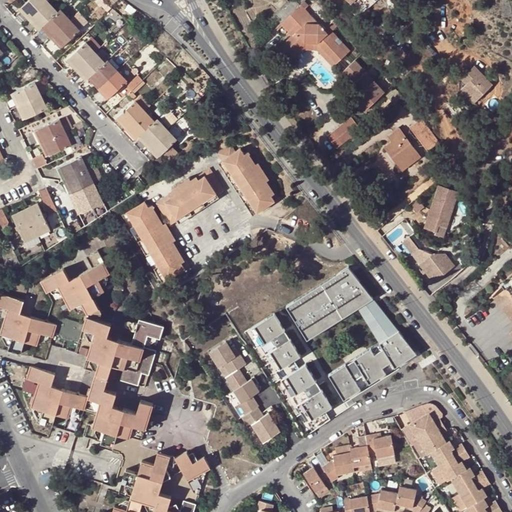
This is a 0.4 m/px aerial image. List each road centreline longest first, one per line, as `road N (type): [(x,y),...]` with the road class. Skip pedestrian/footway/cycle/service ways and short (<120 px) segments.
road 1 (tertiary): [(213,49),(511,438)]
road 2 (residential): [(305,449),(395,403),(443,402),(511,508)]
road 3 (unclassified): [(0,21),(115,142)]
road 4 (unknown): [(335,205),(292,237),(212,211)]
road 5 (residential): [(305,449),(237,341)]
road 6 (unknown): [(457,339),(471,331),(458,312),(460,299),(511,254)]
